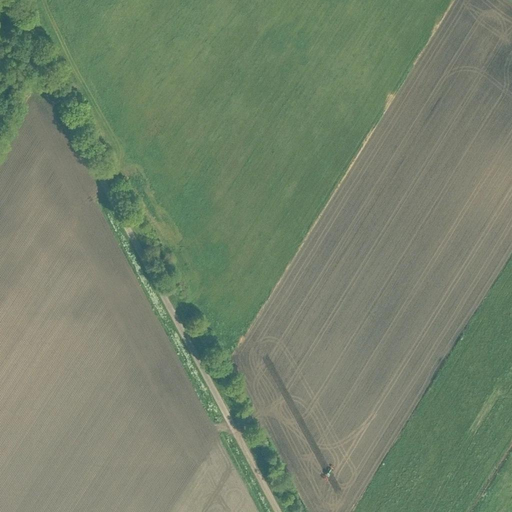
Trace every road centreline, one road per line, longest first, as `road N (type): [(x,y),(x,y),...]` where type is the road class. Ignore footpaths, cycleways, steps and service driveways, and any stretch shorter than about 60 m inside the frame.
road 1 (unclassified): [(278,511),(88,152)]
road 2 (track): [(9,0),(88,152)]
